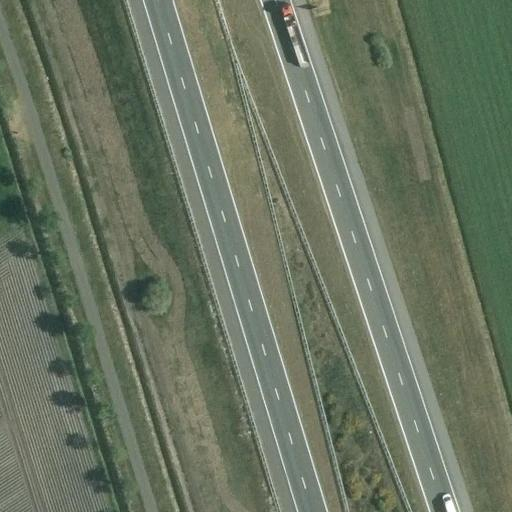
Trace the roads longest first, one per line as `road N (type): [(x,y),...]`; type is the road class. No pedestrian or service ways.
road 1 (motorway): [(452,511),(279,0)]
road 2 (motorway): [(156,0),(310,511)]
